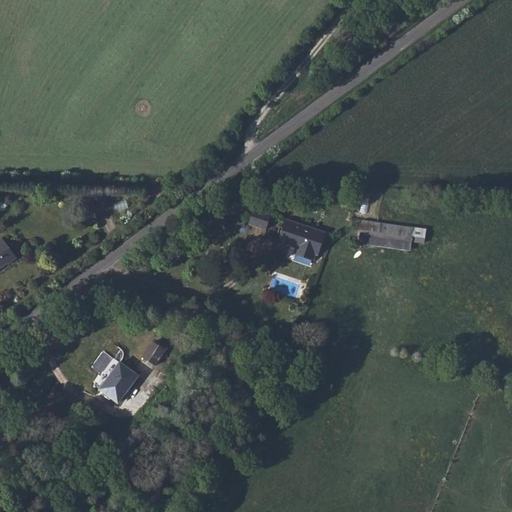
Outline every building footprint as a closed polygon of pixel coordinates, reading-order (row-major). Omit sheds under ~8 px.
[(140,197),(132,206),(137,210),(146,202),(140,197)] [(273,212),(255,206),(250,222),(266,228),(273,212)] [(325,233),(288,218),(285,228),(281,226),(275,240),(294,248),(293,255),(311,262),(313,256),(316,257),(325,233)] [(424,243),(426,230),(363,221),(361,234),(412,241),(424,243)] [(411,250),(412,241),(361,234),(359,243),(411,250)] [(16,257),(2,239),(0,240),(0,266),(6,262),(7,264),(16,257)] [(155,365),(165,350),(153,342),(143,357),(155,365)] [(115,364),(111,361),(94,383),(99,386),(115,364)] [(118,403),(138,376),(120,363),(100,389),(118,403)]
